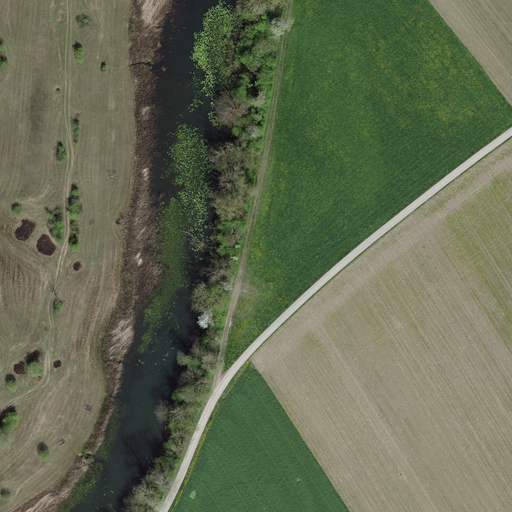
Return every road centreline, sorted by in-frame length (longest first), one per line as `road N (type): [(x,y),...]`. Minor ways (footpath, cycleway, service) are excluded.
road 1 (unclassified): [(150,511),(173,483),(220,384),(349,258),(511,133)]
road 2 (track): [(220,384),(288,0)]
